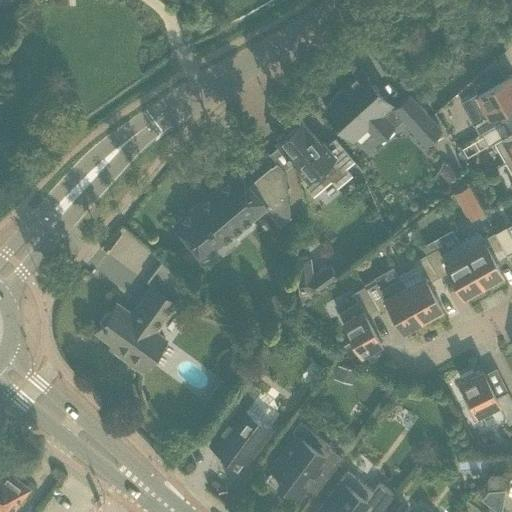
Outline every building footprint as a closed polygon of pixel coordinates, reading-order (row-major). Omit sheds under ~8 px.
[(440,129),(408,94),(394,106),(359,68),(344,83),(325,107),(352,137),(365,124),(378,138),(392,125),(389,121),(398,113),(425,142),(440,129)] [(494,110),(511,99),(511,73),(509,75),(508,73),(460,100),(478,132),(500,120),(494,110)] [(300,118),(275,139),(285,150),(284,151),(287,154),(288,153),(306,176),(302,180),(313,193),(331,177),(337,184),(350,173),(344,166),(353,159),(334,136),(333,137),(334,137),(326,144),(321,139),(319,141),(300,118)] [(511,128),(508,130),(502,119),(500,121),(500,120),(478,132),(478,133),(480,132),(486,143),(493,140),(504,159),(511,154),(511,128)] [(272,159),(248,178),(265,199),(289,181),(272,159)] [(265,205),(249,186),(236,171),(175,222),(209,263),(222,252),(217,245),(265,205)] [(472,194),(467,184),(453,191),(459,200),(472,194)] [(290,216),(287,196),(268,212),(279,225),(290,216)] [(511,236),(505,224),(493,231),(506,253),(511,249),(511,236)] [(501,271),(495,259),(506,253),(493,231),(482,237),(478,230),(459,241),(482,282),(501,271)] [(437,246),(425,253),(438,275),(449,269),(462,293),(482,282),(459,241),(440,252),(437,246)] [(399,276),(398,276),(421,316),(441,305),(427,281),(438,275),(425,253),(414,259),(422,274),(404,284),(399,276)] [(337,276),(327,262),(312,273),(310,254),(294,256),(299,303),(337,276)] [(363,285),(376,307),(377,309),(388,303),(402,327),(421,316),(398,276),(380,287),(376,281),(365,287),(363,285)] [(145,364),(157,348),(164,337),(155,330),(176,301),(152,284),(131,313),(116,302),(96,330),(114,343),(115,341),(144,363),(145,364)] [(365,313),(376,307),(363,285),(351,291),(356,300),(337,311),(360,351),(362,349),(364,352),(374,347),(372,344),(380,339),(365,313)] [(337,363),(333,377),(351,382),(355,369),(337,363)] [(254,365),(248,373),(254,377),(260,369),(254,365)] [(499,405),(508,421),(511,418),(511,399),(507,389),(495,395),(482,367),(473,372),(471,369),(460,375),(461,378),(460,378),(469,396),(463,399),(473,418),(499,405)] [(220,377),(201,402),(215,412),(233,387),(220,377)] [(230,414),(210,441),(229,456),(227,460),(236,467),(243,458),(245,460),(271,425),(246,407),(259,389),(244,377),(221,407),(230,414)] [(317,467),(327,475),(341,455),(327,444),(329,442),(299,420),(291,430),(295,432),(270,466),(272,468),(266,477),(275,484),(278,480),(297,495),(317,467)] [(0,511),(7,511),(26,487),(0,466),(0,511)] [(378,511),(394,492),(378,480),(372,488),(347,469),(314,511),(378,511)] [(487,488),(487,489),(504,487),(506,472),(491,473),(487,478),(487,488)] [(500,511),(504,487),(487,489),(481,497),(500,511)]
